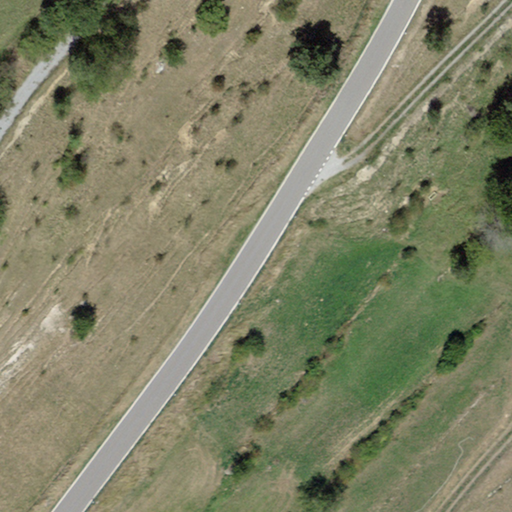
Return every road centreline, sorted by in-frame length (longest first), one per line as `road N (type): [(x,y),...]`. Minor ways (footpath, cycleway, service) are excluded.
road 1 (secondary): [(65,511),(231,288),(405,0)]
road 2 (track): [(511,0),(347,162),(320,171),(307,164)]
road 3 (track): [(98,0),(0,130)]
